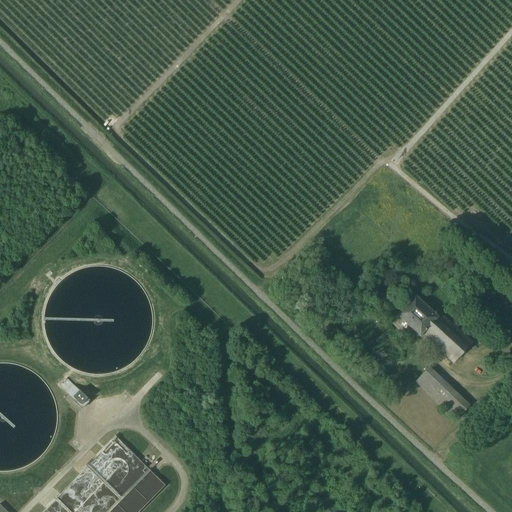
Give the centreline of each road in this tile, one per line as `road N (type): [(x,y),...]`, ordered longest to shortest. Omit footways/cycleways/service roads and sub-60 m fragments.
road 1 (track): [(238,0),(120,121),(117,137),(260,270),(295,249),(375,166),(394,162)]
road 2 (track): [(511,260),(393,166),(511,31)]
road 3 (unclassified): [(491,511),(256,291)]
